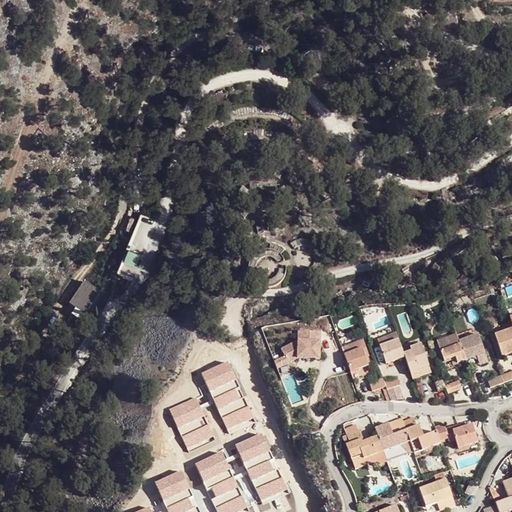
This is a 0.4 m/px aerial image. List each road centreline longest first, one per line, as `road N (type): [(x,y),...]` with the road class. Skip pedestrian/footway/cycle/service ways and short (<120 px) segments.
road 1 (track): [(52,328),(119,218),(141,111),(177,48),(224,30),(262,37),(306,59),(340,100),(338,131)]
road 2 (residential): [(341,511),(320,456),(331,417),(374,408),(494,409)]
road 3 (unclassified): [(7,511),(14,478),(57,392),(121,305)]
road 4 (track): [(0,212),(81,0)]
road 5 (residential): [(300,511),(296,483),(235,348)]
